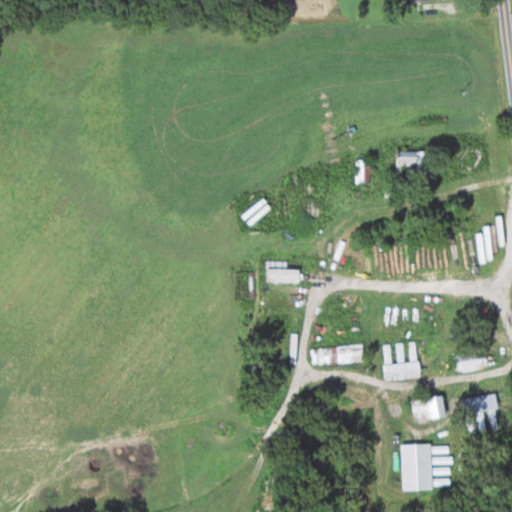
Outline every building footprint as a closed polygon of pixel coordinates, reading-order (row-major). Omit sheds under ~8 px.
[(425,150),(394,150),(394,165),(412,165),(412,176),(425,176),(425,150)] [(367,159),(352,159),(352,181),(367,181),(367,159)] [(294,281),(294,270),(283,270),(283,262),(264,262),(264,281),(294,281)] [(360,345),(309,347),(310,363),(330,362),(361,361),(360,345)] [(483,368),(483,348),(453,350),(454,370),(483,368)] [(380,363),(381,378),(417,377),(416,361),(380,363)] [(459,397),(464,433),(472,432),(469,413),(494,409),(492,393),(459,397)] [(442,416),(439,394),(408,399),(411,420),(442,416)] [(309,409),(323,409),(323,397),(309,396),(309,409)] [(431,488),(430,443),(400,444),(401,489),(431,488)]
